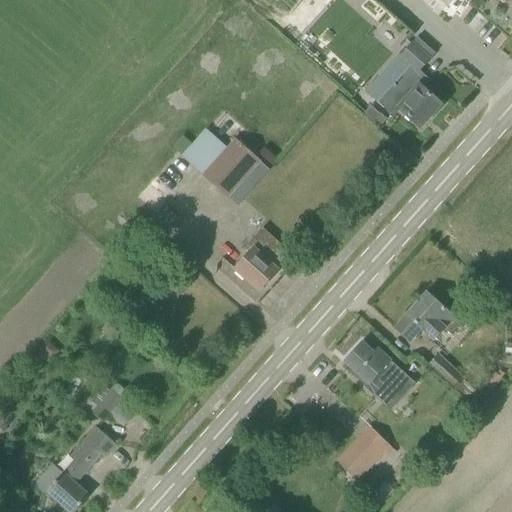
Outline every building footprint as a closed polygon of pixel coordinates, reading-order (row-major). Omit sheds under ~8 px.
[(270,0),(288,16),(302,0),(270,0)] [(393,117),(399,109),(420,128),(441,105),(420,86),(427,78),(419,71),(430,60),(413,44),(366,96),(393,117)] [(182,136),(173,146),(183,155),(193,145),(182,136)] [(228,149),(204,176),(228,197),(237,206),(269,170),(260,162),(236,140),(228,149)] [(254,248),(235,269),(259,291),(278,271),(277,270),(291,254),(263,228),(249,244),(254,248)] [(141,259),(158,274),(173,257),(157,242),(141,259)] [(434,340),(444,330),(450,335),(460,324),(454,319),(427,294),(407,316),(396,329),(409,341),(421,329),(434,340)] [(107,323),(102,330),(106,334),(103,336),(112,343),(120,333),(107,323)] [(345,362),(368,383),(364,387),(377,399),(390,385),(403,397),(415,384),(378,350),(373,354),(362,344),(345,362)] [(465,379),(438,354),(427,366),(454,392),(465,379)] [(479,412),(491,400),(481,390),(469,402),(479,412)] [(112,412),(121,401),(123,399),(113,391),(93,413),(103,421),(112,412)] [(0,436),(1,437),(10,427),(0,418),(0,436)] [(63,473),(46,492),(68,511),(75,511),(90,496),(76,484),(101,455),(106,459),(117,446),(97,426),(72,454),(79,460),(65,475),(63,473)] [(336,464),(358,484),(383,456),(388,460),(396,452),(369,428),(336,464)]
